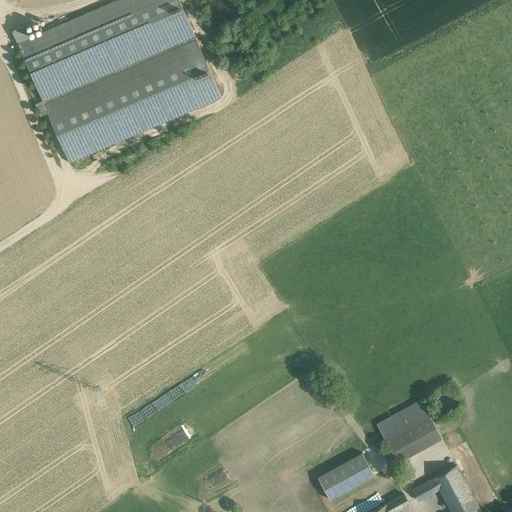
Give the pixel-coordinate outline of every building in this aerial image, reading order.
[(113,0),(19,40),(71,162),(222,97),(180,0),(113,0)] [(454,405),(455,400),(454,395),(452,391),(447,389),(443,388),(438,389),(434,392),(431,396),(430,400),(431,405),(434,409),(438,412),(443,413),(448,412),(452,409),(454,405)] [(419,401),(375,425),(384,441),(428,417),(419,401)] [(428,417),(384,441),(396,463),(440,439),(428,417)] [(362,452),(318,476),(330,499),(374,475),(362,452)] [(449,511),(479,511),(455,467),(411,491),(417,502),(438,491),(449,511)] [(402,496),(385,505),(389,511),(394,511),(407,505),(402,496)]
